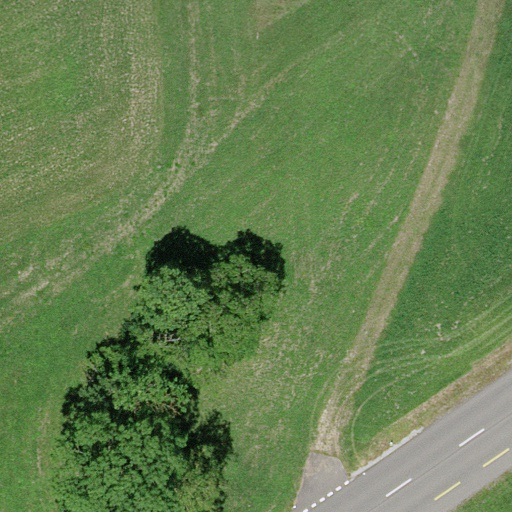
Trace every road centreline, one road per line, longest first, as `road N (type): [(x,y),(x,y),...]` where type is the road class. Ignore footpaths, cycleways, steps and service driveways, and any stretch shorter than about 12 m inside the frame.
road 1 (track): [(486,0),(368,332),(315,452),(307,511)]
road 2 (secondary): [(511,418),(376,511)]
